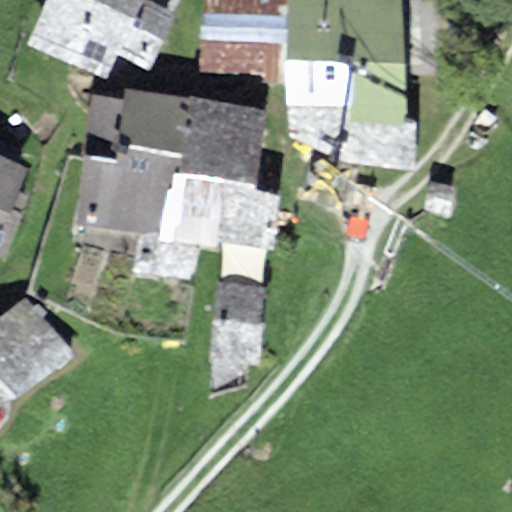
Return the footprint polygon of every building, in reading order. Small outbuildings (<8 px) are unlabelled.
[(51,0),(31,42),(106,78),(116,53),(149,70),(178,13),(152,0),(51,0)] [(207,0),(204,72),(267,71),(268,81),(288,82),(289,0),(207,0)] [(403,0),(289,0),(288,82),(287,103),(352,106),(350,123),(407,124),(403,0)] [(273,107),(129,87),(123,99),(95,95),(78,223),(145,232),(140,268),(189,274),(193,240),(219,244),(218,251),(249,255),(251,244),(277,248),(285,188),(263,185),(273,107)] [(0,241),(30,168),(0,155),(0,241)] [(220,280),(212,362),(261,367),(270,285),(220,280)] [(28,298),(0,319),(0,374),(18,396),(75,352),(28,298)]
